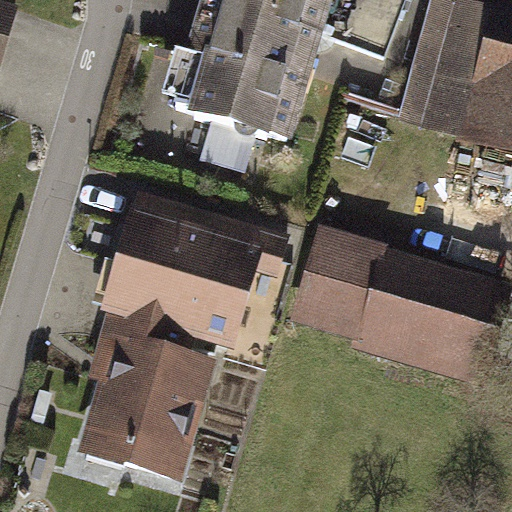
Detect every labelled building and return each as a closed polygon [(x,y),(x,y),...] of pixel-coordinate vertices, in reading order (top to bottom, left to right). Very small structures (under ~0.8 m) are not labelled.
[(3,0),(0,0),(0,69),(1,70),(20,5),(3,0)] [(407,0),(220,0),(179,107),(219,120),(206,160),(246,172),(258,133),(288,143),(324,38),(388,62),(407,0)] [(511,15),(459,3),(425,148),(511,168),(511,15)] [(187,333),(235,347),(260,258),(281,264),(288,239),(141,197),(115,287),(140,297),(193,312),(187,333)] [(510,293),(329,239),(307,312),(374,332),(369,347),(483,381),(510,293)] [(193,312),(140,297),(97,445),(130,455),(127,465),(178,480),(210,368),(179,359),(187,333),(193,312)]
